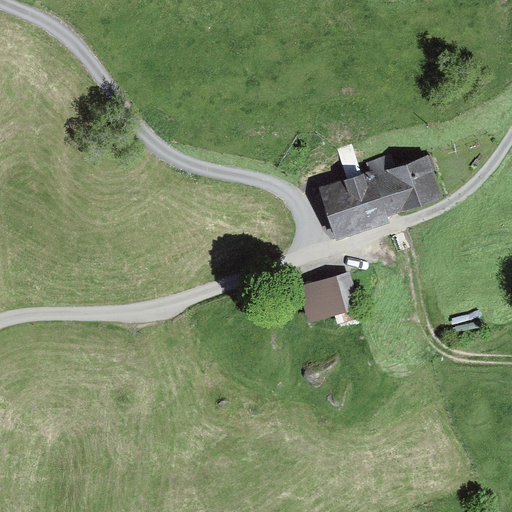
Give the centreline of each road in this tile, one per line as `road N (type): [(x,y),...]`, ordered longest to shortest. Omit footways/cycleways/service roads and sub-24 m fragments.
road 1 (unclassified): [(316,252),(286,192),(157,148),(80,49),(55,26),(0,1)]
road 2 (unclassified): [(0,320),(157,308),(316,252)]
road 3 (track): [(403,226),(425,324),(444,351),(511,358)]
road 4 (track): [(403,226),(469,189),(511,135)]
